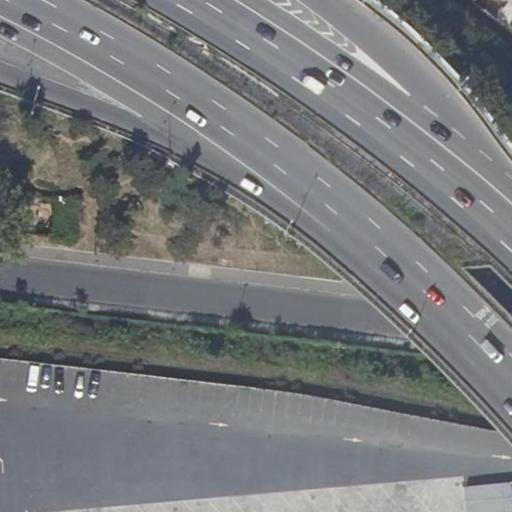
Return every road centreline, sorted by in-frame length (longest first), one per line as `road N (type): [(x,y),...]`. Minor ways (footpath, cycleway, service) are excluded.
road 1 (residential): [(0,269),(511,331)]
road 2 (trunk): [(6,0),(210,119),(357,231)]
road 3 (trunk): [(0,56),(225,151),(357,231)]
road 4 (trunk): [(511,229),(307,65),(210,0)]
road 5 (trunk): [(511,182),(416,77),(328,0)]
road 6 (trunk): [(357,231),(511,376)]
